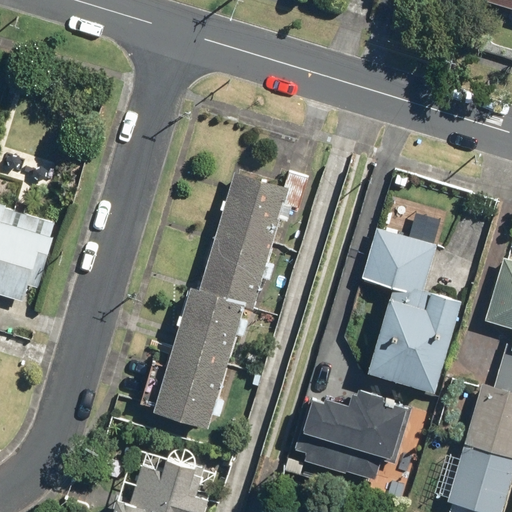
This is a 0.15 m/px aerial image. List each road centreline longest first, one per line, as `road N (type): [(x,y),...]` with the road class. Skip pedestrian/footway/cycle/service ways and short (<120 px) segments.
road 1 (residential): [(176,30),(52,436),(29,473),(0,495)]
road 2 (residential): [(511,135),(176,30)]
